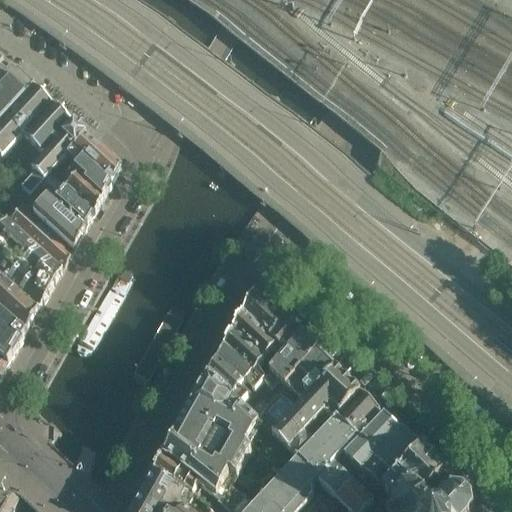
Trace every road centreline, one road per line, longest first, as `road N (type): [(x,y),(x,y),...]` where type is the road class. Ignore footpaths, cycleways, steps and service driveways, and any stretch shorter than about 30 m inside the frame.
road 1 (tertiary): [(30,0),(222,143),(511,385)]
road 2 (tertiary): [(511,321),(101,0)]
road 3 (residential): [(0,436),(144,179),(136,147),(0,41)]
road 4 (unclassified): [(271,258),(301,236),(434,35),(473,0)]
road 5 (residential): [(511,469),(271,258)]
road 6 (unclassified): [(271,258),(231,295),(113,511)]
